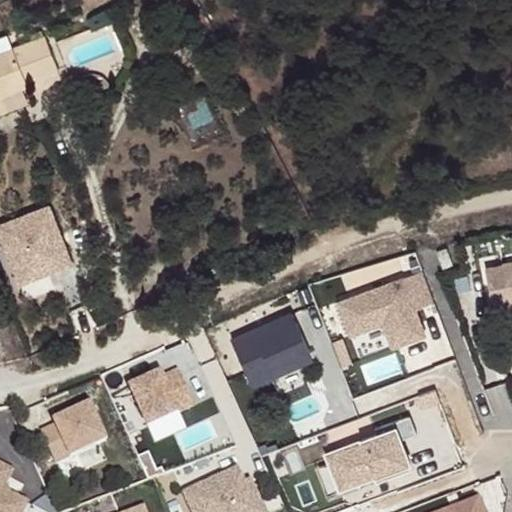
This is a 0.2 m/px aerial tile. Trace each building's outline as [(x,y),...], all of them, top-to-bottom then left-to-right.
[(84,0),(90,12),(116,0),(84,0)] [(35,35),(38,41),(50,36),(48,31),(35,35)] [(0,40),(0,54),(18,48),(13,35),(0,40)] [(0,54),(0,101),(34,88),(33,85),(65,72),(51,36),(50,36),(38,41),(18,48),(0,54)] [(451,247),(441,251),(446,266),(456,262),(451,247)] [(511,260),(485,265),(494,308),(511,305),(509,295),(511,294),(511,260)] [(484,511),(479,498),(442,511),(484,511)]
